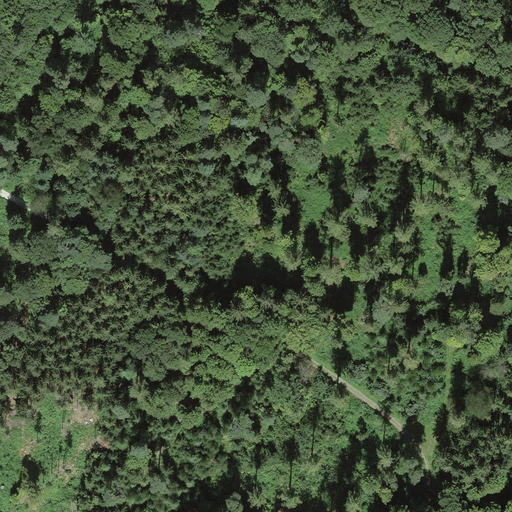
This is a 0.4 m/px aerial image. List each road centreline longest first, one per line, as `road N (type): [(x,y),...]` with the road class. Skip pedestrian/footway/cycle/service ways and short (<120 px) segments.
road 1 (track): [(0,190),(302,354),(366,398),(426,458),(427,511)]
road 2 (track): [(284,0),(425,47),(511,89)]
